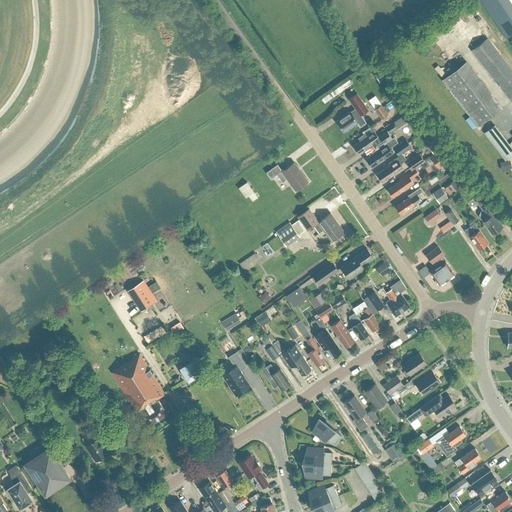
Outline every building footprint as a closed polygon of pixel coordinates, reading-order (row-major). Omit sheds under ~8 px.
[(511,0),(480,0),(506,37),(511,33),(511,0)] [(510,100),(511,98),(511,69),(487,37),(471,49),(510,100)] [(442,79),(478,125),(501,107),(465,60),(442,79)] [(321,98),(324,103),(343,89),(352,82),(349,79),(340,85),(331,91),(321,98)] [(353,91),(360,87),(357,82),(350,86),(353,91)] [(400,104),(406,99),(401,92),(395,96),(400,104)] [(355,108),(350,111),(342,116),(342,117),(337,121),(344,131),(357,122),(360,126),(365,122),(360,114),(368,109),(356,93),(348,98),(355,108)] [(381,118),(387,114),(381,105),(375,109),(381,118)] [(417,115),(413,108),(402,116),(407,123),(417,115)] [(394,122),(386,127),(389,133),(397,127),(394,122)] [(505,160),(511,154),(511,148),(494,125),(484,132),(505,160)] [(358,138),(360,141),(354,145),(359,153),(372,144),(375,149),(391,137),(387,131),(378,137),(372,128),(358,138)] [(397,142),(393,137),(369,154),(370,155),(365,159),(371,167),(393,152),(390,149),(392,148),(391,146),(397,142)] [(411,146),(405,139),(393,147),(398,155),(411,146)] [(428,146),(433,153),(441,147),(436,140),(428,146)] [(430,156),(438,168),(450,159),(442,148),(430,156)] [(288,161),(297,156),(295,151),(285,155),(288,161)] [(403,167),(400,163),(406,159),(402,153),(388,162),(390,165),(377,174),(382,181),(403,167)] [(410,170),(422,162),(418,156),(406,164),(410,170)] [(511,168),(509,160),(499,162),(501,170),(511,168)] [(295,190),(308,181),(294,162),(282,170),(277,163),(266,172),(271,178),(277,174),(282,182),(287,178),(295,190)] [(401,180),(388,189),(393,196),(413,182),(410,178),(418,172),(415,168),(400,178),(401,180)] [(258,197),(246,181),(238,187),(245,197),(248,195),(252,201),(258,197)] [(401,213),(421,199),(417,194),(422,191),(419,187),(407,195),(408,197),(396,206),(401,213)] [(439,203),(447,197),(441,188),(433,193),(439,203)] [(502,226),(495,215),(499,213),(486,194),(476,200),(482,209),(481,210),(479,214),(480,218),(483,220),(492,233),(493,232),(495,232),(497,230),(498,229),(502,226)] [(318,221),(313,214),(308,207),(296,216),(298,218),(291,224),(289,221),(275,231),(286,245),(299,235),(298,234),(306,228),(307,229),(313,225),(319,233),(323,229),(332,240),(344,232),(330,212),(318,221)] [(440,215),(435,208),(424,216),(429,223),(440,215)] [(453,224),(459,220),(451,209),(446,213),(453,224)] [(479,249),(488,242),(474,223),(464,230),(473,242),(474,242),(479,249)] [(262,246),(267,254),(273,251),(267,242),(262,246)] [(445,260),(441,255),(444,253),(438,245),(426,254),(432,263),(432,262),(436,267),(430,271),(439,284),(455,272),(446,260),(445,260)] [(373,257),(366,248),(340,266),(349,278),(364,267),(362,264),(373,257)] [(254,252),(239,263),(244,271),(245,270),(256,263),(254,261),(258,258),(254,252)] [(375,267),(381,275),(391,268),(386,260),(375,267)] [(312,275),(318,283),(338,269),(332,261),(312,275)] [(131,287),(144,308),(160,299),(146,278),(131,287)] [(286,295),(292,304),(305,295),(299,287),(286,295)] [(395,315),(409,305),(400,292),(396,294),(391,288),(386,292),(390,299),(386,302),(395,315)] [(258,298),(265,303),(271,295),(265,290),(258,298)] [(368,294),(365,296),(374,310),(377,308),(383,304),(376,294),(374,290),(368,294)] [(314,308),(326,300),(320,291),(308,299),(314,308)] [(334,309),(346,301),(341,292),(328,300),(334,309)] [(314,309),(320,317),(333,308),(328,300),(314,309)] [(372,330),(380,325),(368,306),(362,309),(367,316),(364,318),(372,330)] [(360,338),(368,332),(354,312),(349,315),(354,322),(350,324),(360,338)] [(222,322),(227,330),(241,321),(236,313),(222,322)] [(339,318),(335,321),(330,324),(345,346),(346,345),(348,345),(350,344),(350,342),(354,340),(339,318)] [(140,329),(139,320),(131,321),(132,330),(140,329)] [(184,328),(180,321),(171,327),(175,334),(184,328)] [(317,333),(314,335),(322,349),(325,347),(331,356),(332,356),(333,356),(337,354),(337,352),(340,350),(335,343),(336,342),(334,339),(326,327),(322,330),(317,333)] [(122,341),(132,335),(127,329),(118,335),(122,341)] [(320,350),(310,334),(308,331),(303,335),(312,349),(308,352),(316,364),(317,364),(318,364),(320,363),(321,361),(325,359),(319,350),(320,350)] [(279,352),(284,349),(277,339),(276,340),(273,336),(270,332),(267,335),(269,339),(279,352)] [(280,354),(267,335),(266,335),(265,333),(260,337),(267,347),(266,348),(273,358),(278,355),(271,344),(272,344),(279,354),(280,354)] [(306,360),(296,344),(285,351),(291,359),(287,361),(290,366),(294,364),(301,375),(302,374),(304,374),(306,373),(306,372),(311,369),(306,361),(306,360)] [(227,386),(232,393),(234,392),(235,394),(250,384),(240,369),(246,366),(236,351),(228,356),(234,365),(222,374),(229,385),(227,386)] [(410,374),(426,362),(419,352),(402,364),(406,368),(402,371),(405,376),(409,373),(410,374)] [(150,423),(167,413),(157,397),(165,392),(139,353),(111,371),(136,410),(141,407),(142,409),(141,410),(150,423)] [(192,360),(182,366),(188,377),(199,370),(192,360)] [(270,363),(266,366),(261,369),(274,387),(278,384),(281,389),(290,382),(280,368),(275,371),(270,363)] [(423,393),(440,381),(432,371),(416,383),(423,393)] [(395,390),(403,384),(396,374),(382,384),(389,394),(395,390)] [(410,379),(403,384),(395,390),(399,395),(414,384),(410,379)] [(376,407),(387,400),(375,383),(365,390),(376,407)] [(449,394),(443,398),(439,393),(406,417),(409,422),(423,413),(424,415),(432,409),(430,407),(432,406),(439,416),(456,404),(449,394)] [(367,425),(360,415),(366,411),(354,394),(344,402),(355,417),(352,419),(360,430),(367,425)] [(404,414),(400,408),(395,401),(390,405),(399,417),(404,414)] [(374,422),(378,419),(372,409),(367,412),(374,422)] [(319,417),(312,430),(325,441),(327,439),(334,444),(341,435),(334,429),(319,417)] [(445,435),(437,441),(446,454),(455,448),(454,445),(461,440),(460,437),(465,434),(459,425),(445,435)] [(109,428),(99,435),(98,434),(94,436),(90,429),(84,432),(90,441),(85,444),(95,459),(94,459),(96,461),(104,456),(103,454),(109,450),(106,446),(116,439),(109,428)] [(361,435),(370,448),(376,444),(367,432),(361,435)] [(384,445),(394,459),(402,453),(394,441),(392,439),(384,445)] [(417,446),(421,452),(432,444),(428,439),(417,446)] [(307,447),(303,461),(331,463),(332,452),(323,451),(323,448),(307,447)] [(475,447),(454,461),(462,472),(476,463),(474,460),(481,456),(475,447)] [(49,448),(34,458),(27,463),(25,464),(31,474),(33,473),(45,492),(68,477),(57,460),(59,459),(56,454),(54,455),(49,448)] [(415,459),(420,456),(415,449),(410,453),(415,459)] [(259,489),(268,483),(259,469),(258,467),(260,466),(259,465),(259,463),(258,461),(256,461),(255,459),(253,458),(250,453),(243,457),(244,458),(239,461),(244,469),(243,470),(248,476),(252,474),(257,482),(255,483),(259,489)] [(331,463),(303,461),(305,476),(322,477),(322,474),(330,474),(331,463)] [(364,461),(354,468),(358,473),(368,466),(364,461)] [(440,461),(430,468),(433,473),(443,466),(440,461)] [(19,508),(25,504),(25,503),(31,499),(23,487),(28,484),(16,465),(9,469),(14,484),(8,488),(16,502),(15,502),(19,508)] [(368,466),(358,473),(361,478),(371,471),(368,466)] [(233,491),(238,488),(230,475),(229,476),(225,469),(216,475),(224,487),(228,484),(233,491)] [(496,478),(490,469),(472,482),(480,495),(497,483),(495,479),(496,478)] [(371,471),(361,478),(364,483),(374,476),(371,471)] [(374,476),(364,483),(367,488),(378,481),(374,476)] [(464,478),(446,490),(446,491),(450,496),(468,483),(464,478)] [(212,497),(214,500),(209,503),(215,511),(226,505),(218,493),(209,480),(205,483),(203,483),(201,484),(200,486),(199,487),(207,500),(212,497)] [(378,481),(367,488),(371,493),(381,486),(378,481)] [(312,505),(337,495),(333,484),(325,487),(324,485),(309,491),(312,505)] [(381,486),(371,493),(374,498),(384,491),(381,486)] [(251,490),(245,493),(250,501),(260,495),(257,490),(252,493),(251,490)] [(486,503),(490,508),(492,511),(499,511),(497,508),(511,499),(505,490),(491,500),(486,503)] [(337,495),(312,505),(316,511),(332,511),(335,511),(334,509),(342,505),(337,495)] [(231,511),(236,511),(239,510),(231,499),(225,503),(231,511)] [(172,511),(187,511),(179,500),(175,503),(173,502),(171,504),(170,505),(169,506),(172,511)] [(275,511),(272,502),(260,505),(262,511),(275,511)] [(434,511),(456,511),(449,502),(434,511)]
